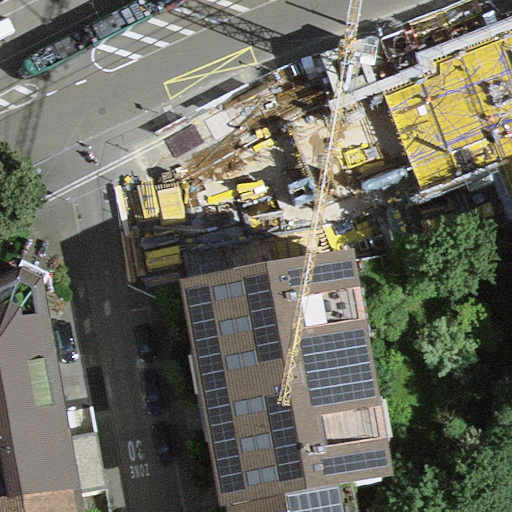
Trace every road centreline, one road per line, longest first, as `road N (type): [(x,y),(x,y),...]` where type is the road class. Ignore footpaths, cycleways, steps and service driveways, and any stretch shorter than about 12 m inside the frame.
road 1 (residential): [(78,111),(152,511)]
road 2 (secondary): [(78,111),(363,0)]
